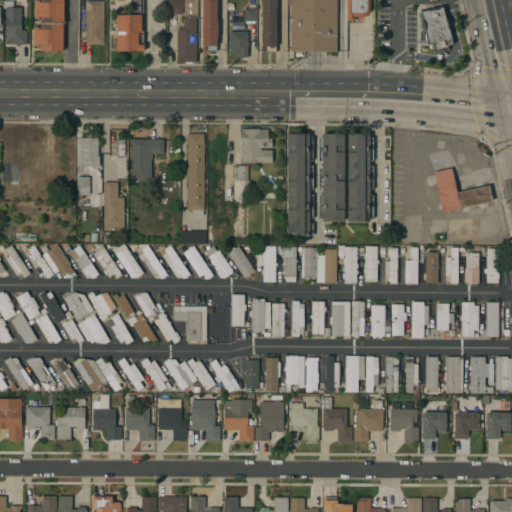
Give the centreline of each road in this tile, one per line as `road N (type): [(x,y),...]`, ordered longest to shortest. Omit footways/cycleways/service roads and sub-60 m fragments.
road 1 (residential): [(511,473),(0,469)]
road 2 (secondary): [(297,96),(0,93)]
road 3 (secondary): [(496,107),(297,96)]
